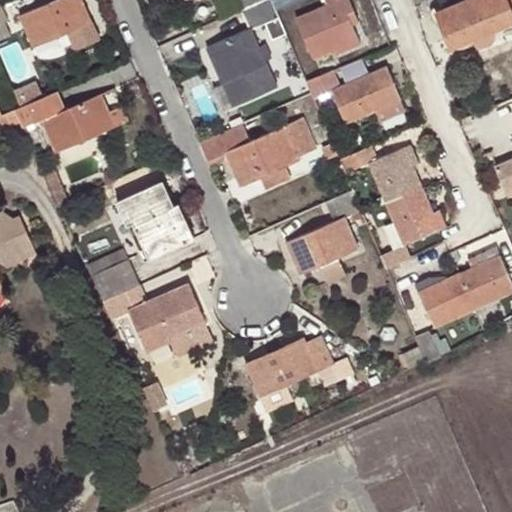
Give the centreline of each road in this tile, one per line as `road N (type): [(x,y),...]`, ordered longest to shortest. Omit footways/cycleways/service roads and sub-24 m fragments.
road 1 (residential): [(115,0),(252,309)]
road 2 (residential): [(484,221),(394,0)]
